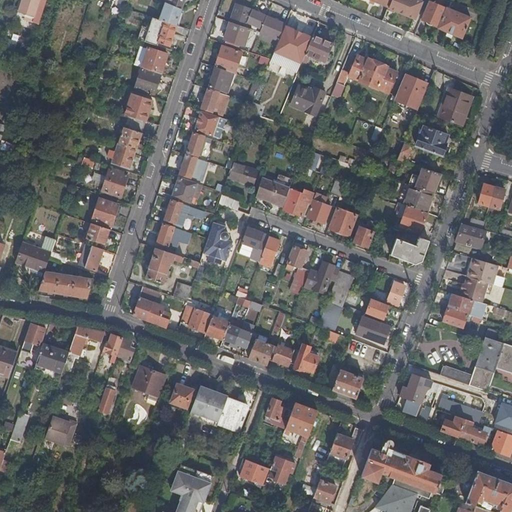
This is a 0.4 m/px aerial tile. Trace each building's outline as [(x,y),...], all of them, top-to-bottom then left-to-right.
[(33,23),(40,0),(22,0),(18,13),(26,15),(24,20),(33,23)] [(185,0),(165,0),(164,5),(162,5),(162,7),(163,8),(159,20),(177,26),(182,9),(185,0)] [(391,0),(389,7),(415,19),(422,1),(419,0),(391,0)] [(447,8),(442,6),(443,0),(436,0),(435,3),(429,1),(422,19),(439,26),(447,8)] [(247,23),(252,10),(237,5),(231,22),(245,27),(247,23)] [(439,26),(439,28),(462,38),(471,18),(470,17),(472,12),(460,7),(458,12),(447,8),(439,26)] [(136,12),(128,9),(124,17),(133,19),(136,12)] [(267,16),(252,10),(247,23),(251,24),(251,28),(256,30),(257,27),(262,29),(267,16)] [(270,17),(267,16),(262,29),(260,32),(260,33),(279,41),(287,22),(271,15),(270,17)] [(170,47),(177,26),(159,20),(153,18),(145,42),(157,45),(158,43),(170,47)] [(245,27),(231,22),(225,39),(244,46),(250,29),(245,27)] [(300,25),(292,22),(281,48),(300,56),(309,34),(298,29),(300,25)] [(333,44),(313,36),(299,71),(303,73),(309,58),(308,57),(309,56),(325,62),(333,44)] [(3,40),(1,44),(0,47),(0,48),(14,53),(17,44),(3,40)] [(223,46),(216,67),(229,72),(235,74),(239,61),(242,62),(242,59),(240,58),(242,53),(223,46)] [(358,56),(353,68),(352,71),(349,76),(360,81),(359,82),(378,90),(379,89),(389,93),(397,73),(387,69),(387,67),(369,59),(368,61),(358,56)] [(154,94),(161,73),(142,67),(140,74),(137,73),(136,75),(139,76),(135,88),(154,94)] [(229,72),(216,67),(210,86),(228,92),(230,85),(222,82),(225,73),(228,74),(229,72)] [(348,72),(342,70),(333,94),(338,96),(341,94),(344,86),(343,85),(348,72)] [(84,88),(89,74),(82,72),(82,73),(81,76),(77,86),(84,88)] [(422,81),(406,75),(395,100),(418,110),(429,84),(422,81)] [(108,88),(110,82),(110,81),(102,78),(100,86),(108,88)] [(326,92),(314,87),(312,90),(298,85),(290,105),(317,116),(326,92)] [(208,89),(202,108),(222,115),(228,96),(208,89)] [(469,97),(449,89),(439,117),(461,126),(465,114),(463,114),(469,97)] [(128,115),(146,121),(153,100),(133,93),(126,114),(128,115)] [(255,115),(258,116),(261,107),(252,103),(252,104),(248,113),(255,115)] [(202,108),(201,111),(221,118),(222,115),(202,108)] [(221,118),(201,111),(195,130),(221,138),(227,120),(221,118)] [(244,125),(248,114),(244,113),(240,124),(241,124),(244,125)] [(250,130),(255,115),(248,113),(248,114),(244,125),(244,128),(250,130)] [(137,149),(146,121),(128,115),(124,127),(118,143),(137,149)] [(311,133),(316,134),(322,119),(317,117),(311,133)] [(448,136),(424,127),(421,133),(421,134),(416,146),(442,156),(446,144),(445,143),(448,136)] [(208,137),(194,133),(188,152),(198,156),(199,155),(202,156),(208,137)] [(130,169),(137,149),(118,143),(118,142),(115,151),(110,149),(107,157),(112,159),(111,163),(130,169)] [(365,150),(373,153),(375,149),(376,145),(368,142),(365,150)] [(412,148),(404,144),(399,157),(397,160),(406,163),(412,148)] [(373,153),(397,160),(399,157),(375,149),(373,153)] [(317,170),(323,155),(316,153),(310,167),(317,170)] [(187,155),(181,172),(181,174),(197,180),(203,160),(187,155)] [(86,158),(83,165),(95,169),(97,162),(86,158)] [(258,170),(233,162),(230,170),(228,177),(253,184),(258,170)] [(169,166),(167,174),(179,178),(181,174),(181,172),(179,169),(169,166)] [(313,171),(306,168),(299,166),(297,170),(311,175),(313,171)] [(434,193),(440,174),(422,168),(420,176),(414,174),(410,185),(434,193)] [(121,197),(128,176),(109,170),(102,190),(121,197)] [(436,194),(443,175),(440,174),(434,193),(436,194)] [(203,185),(179,178),(173,197),(191,203),(194,193),(199,194),(203,185)] [(257,196),(283,206),(286,200),(290,189),(281,186),(262,178),(257,196)] [(332,194),(340,197),(345,184),(337,180),(332,194)] [(223,192),(225,186),(218,183),(216,190),(223,192)] [(427,212),(434,193),(410,185),(406,184),(400,199),(405,201),(404,204),(407,205),(427,212)] [(489,206),(494,187),(484,184),(479,203),(489,206)] [(505,190),(494,187),(489,206),(500,209),(505,190)] [(307,203),(311,205),(314,194),(304,190),(303,193),(290,189),(286,200),(287,200),(284,209),(303,216),(307,203)] [(430,214),(436,194),(434,193),(427,212),(428,213),(430,214)] [(220,203),(238,210),(241,201),(223,194),(220,203)] [(313,200),(307,217),(324,224),(331,207),(329,206),(327,205),(325,204),(327,198),(322,197),(320,202),(313,200)] [(112,225),(118,205),(99,199),(93,219),(112,225)] [(180,229),(188,232),(189,227),(183,225),(186,217),(192,219),(193,216),(203,220),(205,212),(187,206),(172,200),(165,219),(176,223),(181,225),(180,229)] [(420,234),(428,213),(427,212),(407,205),(399,226),(420,234)] [(357,216),(337,208),(333,219),(329,228),(349,235),(357,216)] [(165,219),(164,224),(174,227),(176,223),(165,219)] [(474,219),(472,226),(483,229),(485,222),(474,219)] [(226,227),(214,222),(209,238),(204,253),(209,255),(208,260),(220,264),(222,260),(226,261),(233,243),(228,241),(229,240),(229,238),(228,236),(228,234),(226,233),(225,232),(224,232),(226,227)] [(105,245),(110,230),(91,224),(86,238),(105,245)] [(174,227),(164,224),(158,243),(174,249),(180,229),(174,227)] [(472,226),(462,224),(456,241),(481,248),(485,233),(488,233),(489,231),(483,229),(472,226)] [(260,260),(265,249),(258,247),(260,242),(263,243),(264,241),(261,239),(263,233),(248,227),(243,242),(255,247),(252,257),(260,260)] [(374,232),(360,227),(354,242),(368,247),(374,232)] [(500,235),(511,238),(511,231),(502,229),(500,235)] [(42,250),(22,243),(16,261),(30,266),(45,271),(50,258),(56,241),(46,237),(42,250)] [(281,241),(269,237),(265,249),(260,260),(260,262),(271,266),(281,241)] [(422,261),(429,241),(419,237),(416,245),(397,238),(391,254),(394,256),(416,264),(422,261)] [(82,261),(83,262),(86,263),(92,246),(84,243),(81,253),(84,254),(82,261)] [(96,271),(103,250),(92,246),(86,263),(83,262),(83,265),(85,266),(85,267),(96,271)] [(301,296),(310,272),(301,269),(308,251),(295,246),(286,269),(295,272),(297,267),(299,268),(290,292),(301,296)] [(175,254),(156,248),(146,278),(164,283),(171,263),(173,263),(174,259),(183,262),(185,258),(175,254)] [(175,254),(185,258),(187,258),(189,252),(177,248),(175,254)] [(466,268),(468,258),(455,255),(452,265),(466,268)] [(496,264),(472,258),(469,267),(470,267),(467,276),(488,283),(494,285),(500,287),(503,277),(493,274),(496,264)] [(319,272),(311,269),(306,285),(325,292),(335,266),(323,261),(319,272)] [(281,276),(285,265),(279,263),(275,274),(281,276)] [(42,279),(45,271),(30,266),(36,276),(42,279)] [(92,279),(95,273),(77,267),(75,276),(92,279)] [(45,271),(42,279),(39,289),(55,292),(59,273),(45,271)] [(354,277),(339,271),(334,284),(349,290),(354,277)] [(55,292),(71,294),(75,276),(59,273),(55,292)] [(75,276),(71,294),(86,297),(92,279),(75,276)] [(488,283),(467,276),(461,296),(482,302),(485,293),(488,283)] [(174,296),(189,301),(189,300),(193,286),(179,282),(174,296)] [(405,285),(395,282),(387,301),(398,305),(405,285)] [(494,285),(488,283),(485,293),(491,294),(494,285)] [(349,290),(334,284),(328,302),(342,307),(349,290)] [(153,302),(158,304),(162,292),(144,286),(140,298),(153,302)] [(242,291),(239,296),(246,299),(248,293),(242,291)] [(461,296),(453,293),(448,307),(467,314),(473,315),(482,318),(483,319),(488,304),(482,302),(461,296)] [(246,299),(239,296),(237,303),(250,308),(251,305),(252,301),(246,299)] [(134,316),(148,321),(153,302),(140,298),(134,316)] [(389,306),(371,299),(366,313),(384,319),(389,306)] [(213,316),(213,314),(193,307),(195,302),(189,300),(189,301),(182,322),(190,325),(189,326),(206,333),(213,316)] [(260,304),(252,301),(251,305),(256,307),(256,308),(261,310),(263,306),(260,304)] [(148,321),(167,328),(170,319),(171,316),(168,315),(169,313),(164,311),(166,306),(158,304),(153,302),(148,321)] [(509,317),(510,311),(495,306),(494,312),(509,317)] [(448,307),(447,307),(443,320),(463,327),(467,314),(448,307)] [(249,359),(267,366),(269,359),(276,343),(286,314),(280,312),(268,343),(256,339),(249,359)] [(382,323),(382,322),(363,315),(356,333),(370,338),(384,344),(391,326),(382,323)] [(206,333),(224,339),(230,324),(230,323),(213,316),(206,333)] [(318,326),(331,331),(333,332),(336,324),(321,318),(318,326)] [(31,323),(22,349),(31,352),(34,343),(40,345),(46,329),(31,323)] [(232,345),(234,346),(235,344),(242,326),(239,325),(238,327),(230,324),(224,339),(232,343),(232,345)] [(239,345),(247,348),(253,333),(244,329),(245,327),(242,326),(235,344),(239,345)] [(105,332),(77,327),(68,353),(63,370),(70,372),(75,355),(79,356),(83,343),(86,344),(88,338),(102,342),(105,332)] [(488,328),(485,337),(501,342),(504,333),(488,328)] [(337,341),(339,334),(333,332),(331,331),(328,338),(337,341)] [(109,343),(106,342),(102,354),(104,355),(105,354),(107,355),(108,353),(113,354),(111,362),(114,363),(117,355),(123,338),(112,334),(109,343)] [(511,345),(501,342),(485,337),(482,345),(472,375),(443,365),(440,375),(447,377),(488,391),(496,367),(511,372),(511,345)] [(132,341),(123,338),(117,355),(131,360),(135,350),(129,348),(132,341)] [(276,343),(269,359),(289,367),(295,350),(276,343)] [(68,353),(42,344),(36,364),(45,368),(62,374),(63,370),(68,353)] [(311,347),(304,344),(295,368),(302,370),(303,368),(314,372),(319,357),(309,353),(311,347)] [(0,375),(9,378),(18,352),(0,345),(0,375)] [(143,391),(151,370),(140,366),(132,387),(143,391)] [(408,388),(404,387),(400,396),(406,398),(404,404),(419,410),(426,389),(430,387),(432,382),(440,385),(444,384),(447,377),(440,375),(416,366),(408,388)] [(333,390),(357,399),(364,378),(358,376),(359,373),(357,372),(356,375),(340,369),(333,390)] [(166,375),(151,370),(143,391),(158,397),(166,375)] [(115,379),(109,377),(98,410),(101,411),(107,413),(117,386),(113,385),(115,379)] [(178,384),(171,402),(187,407),(193,390),(178,384)] [(219,393),(200,386),(191,412),(209,419),(219,393)] [(219,393),(209,419),(218,422),(228,396),(219,393)] [(467,394),(465,402),(475,404),(477,397),(467,394)] [(285,428),(292,411),(285,409),(285,407),(280,404),(281,402),(272,398),(266,416),(276,420),(274,424),(285,428)] [(248,407),(227,399),(217,426),(225,429),(226,426),(239,431),(248,407)] [(511,431),(511,407),(498,402),(491,424),(511,431)] [(318,411),(295,403),(292,411),(285,428),(283,434),(288,436),(290,430),(303,435),(295,456),(300,458),(318,411)] [(437,409),(437,410),(457,416),(466,419),(470,421),(472,414),(441,403),(438,404),(437,409)] [(13,432),(10,439),(20,442),(28,416),(19,413),(15,425),(13,432)] [(446,420),(442,431),(459,437),(466,419),(457,416),(454,423),(446,420)] [(46,439),(70,447),(77,426),(53,418),(46,439)] [(466,419),(459,437),(482,446),(486,436),(489,437),(492,428),(484,425),(482,431),(472,427),(474,422),(470,421),(466,419)] [(2,428),(13,432),(15,425),(4,421),(2,428)] [(351,439),(337,434),(332,447),(330,453),(347,458),(352,444),(357,445),(363,431),(356,428),(351,439)] [(511,434),(499,430),(492,449),(509,456),(511,448),(511,434)] [(330,453),(332,447),(319,442),(314,456),(327,461),(327,460),(330,453)] [(442,496),(448,480),(441,477),(442,475),(428,470),(430,464),(419,460),(419,457),(411,453),(409,456),(384,447),(381,453),(372,449),(362,477),(391,488),(378,508),(389,511),(412,511),(419,495),(432,500),(435,493),(442,496)] [(347,458),(330,453),(327,460),(344,467),(347,458)] [(295,464),(275,456),(271,465),(272,465),(268,477),(284,483),(288,472),(292,473),(295,464)] [(268,468),(244,459),(243,462),(245,463),(240,476),(257,482),(258,480),(260,473),(266,475),(268,468)] [(198,477),(200,471),(184,465),(182,471),(198,477)] [(510,511),(511,509),(511,484),(469,468),(465,478),(474,481),(465,503),(475,507),(477,501),(483,503),(484,501),(496,505),(496,508),(501,510),(499,511),(510,511)] [(184,511),(198,477),(182,471),(174,491),(184,495),(177,511),(184,511)] [(213,475),(200,471),(198,477),(210,482),(213,475)] [(317,488),(320,480),(307,476),(304,483),(317,488)] [(210,482),(198,477),(184,511),(199,511),(203,502),(210,482)] [(311,502),(327,508),(329,502),(330,503),(336,486),(320,480),(317,488),(314,496),(311,502)] [(314,496),(317,488),(304,484),(301,491),(314,496)] [(311,511),(325,511),(327,508),(311,502),(308,511),(311,511)]
